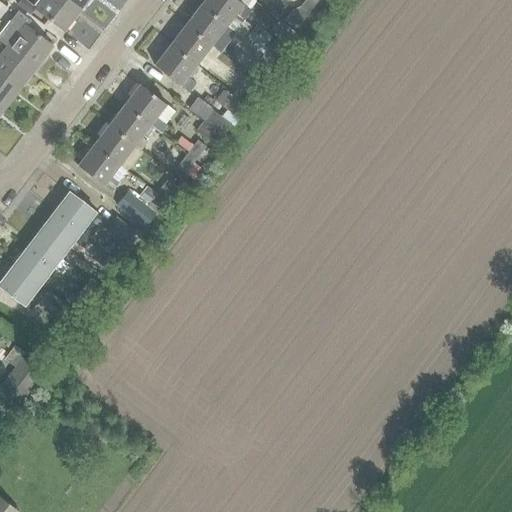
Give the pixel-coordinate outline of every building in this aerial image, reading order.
[(19,0),(16,5),(30,15),(35,9),(22,0),(19,0)] [(62,30),(79,8),(68,0),(41,0),(35,8),(62,30)] [(68,0),(79,8),(85,0),(68,0)] [(234,0),(203,0),(199,6),(226,26),(243,38),(251,27),(242,20),(249,11),(234,0)] [(318,0),(305,0),(300,7),(309,13),(319,0),(318,0)] [(217,38),(226,26),(199,6),(184,25),(211,46),(220,53),(226,45),(217,38)] [(271,29),(287,42),(294,32),(278,20),(271,29)] [(22,25),(6,46),(34,67),(50,47),(22,25)] [(184,25),(168,47),(195,67),(196,66),(203,71),(210,62),(203,57),(211,46),(184,25)] [(283,47),(274,40),(264,54),(273,60),(283,47)] [(0,74),(18,88),(34,67),(6,46),(0,53),(0,74)] [(188,91),(193,84),(186,78),(195,67),(168,47),(153,65),(180,86),(181,85),(188,91)] [(262,73),(273,60),(264,54),(254,67),(262,73)] [(0,74),(0,110),(0,111),(18,88),(0,74)] [(244,81),(233,94),(242,100),(252,87),(244,81)] [(156,117),(166,105),(139,84),(123,105),(150,125),(161,133),(167,125),(156,117)] [(233,94),(223,107),(232,113),(242,100),(233,94)] [(197,99),(189,110),(204,121),(222,136),(230,125),(212,111),(211,109),(197,99)] [(107,125),(134,146),(140,150),(146,142),(141,137),(150,125),(123,105),(107,125)] [(204,121),(196,132),(214,146),(222,136),(204,121)] [(134,146),(107,125),(92,146),(118,166),(134,146)] [(195,160),(206,147),(197,141),(187,154),(195,160)] [(110,177),(118,166),(92,146),(76,166),(110,193),(118,183),(110,177)] [(185,174),(195,160),(187,154),(177,167),(185,174)] [(175,187),(167,181),(156,194),(165,201),(175,187)] [(126,192),(115,206),(144,228),(146,225),(153,216),(155,214),(146,208),(126,192)] [(94,213),(68,193),(54,213),(80,232),(90,240),(98,229),(88,221),(94,213)] [(155,214),(165,201),(156,194),(146,208),(155,214)] [(54,213),(40,231),(66,250),(73,241),(83,248),(90,240),(80,232),(54,213)] [(119,261),(128,249),(128,248),(138,235),(115,217),(104,232),(118,243),(110,254),(119,261)] [(66,250),(40,231),(26,249),(52,269),(52,268),(62,276),(69,266),(60,259),(66,250)] [(12,268),(38,287),(52,269),(26,249),(12,268)] [(110,273),(119,261),(110,254),(101,266),(110,273)] [(39,302),(45,293),(38,287),(12,268),(3,279),(0,276),(0,288),(23,306),(30,311),(37,301),(39,302)] [(91,279),(81,291),(91,298),(100,286),(91,279)] [(81,291),(73,302),(82,309),(91,298),(81,291)] [(63,335),(72,323),(63,316),(54,328),(63,335)] [(21,358),(0,385),(0,392),(19,406),(43,374),(21,358)] [(0,511),(18,511),(19,511),(0,497),(0,511)]
